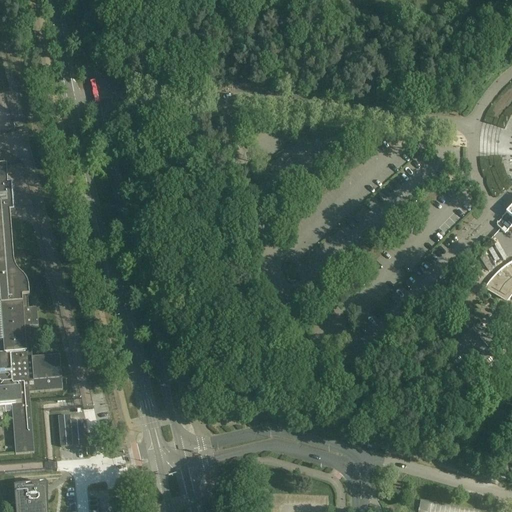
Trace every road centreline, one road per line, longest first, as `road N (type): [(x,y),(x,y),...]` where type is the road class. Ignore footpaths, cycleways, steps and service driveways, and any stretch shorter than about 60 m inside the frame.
road 1 (unclassified): [(479,125),(233,99),(221,106),(98,100)]
road 2 (primary): [(71,102),(157,453)]
road 3 (primary): [(181,450),(98,100)]
road 4 (unclassified): [(361,511),(364,470),(339,448),(265,431),(181,450)]
road 5 (unclassified): [(184,465),(275,446),(345,468),(359,511)]
